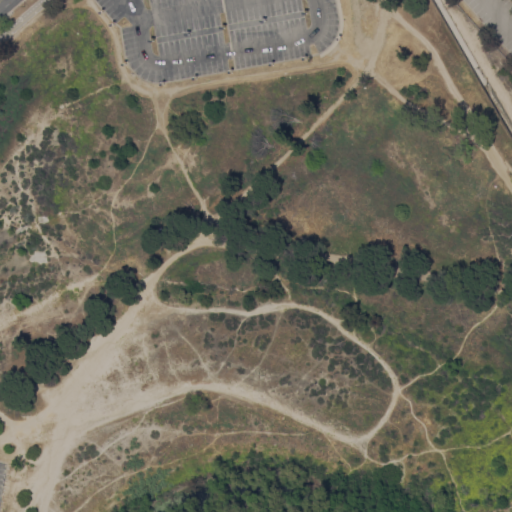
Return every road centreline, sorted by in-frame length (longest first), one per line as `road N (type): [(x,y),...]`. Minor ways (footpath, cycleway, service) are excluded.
road 1 (track): [(29,511),(131,300),(176,248),(215,238),(511,281)]
road 2 (track): [(511,189),(427,50),(385,0)]
